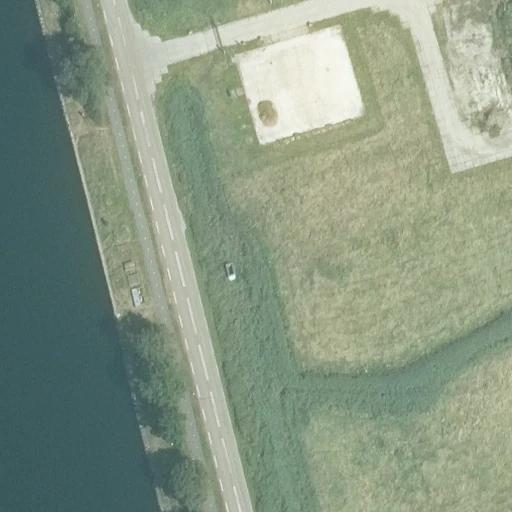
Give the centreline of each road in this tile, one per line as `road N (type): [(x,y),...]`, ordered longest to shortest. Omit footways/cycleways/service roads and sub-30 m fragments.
road 1 (tertiary): [(240,511),(113,0)]
road 2 (unknown): [(359,0),(129,65)]
road 3 (unknown): [(511,143),(472,156),(458,150),(412,0)]
